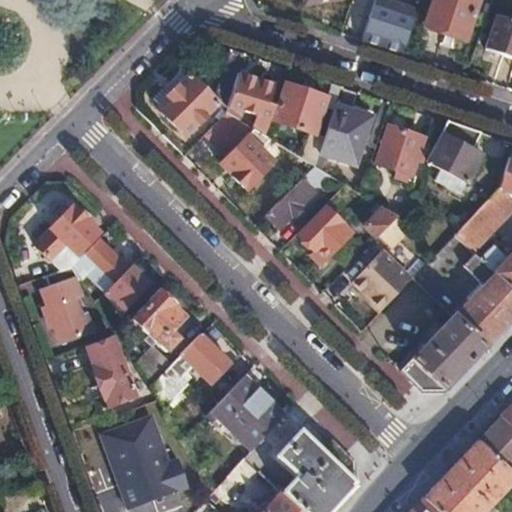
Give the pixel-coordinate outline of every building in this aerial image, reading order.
[(383,0),(374,0),(360,42),(401,56),(416,11),(383,0)] [(470,0),(432,0),(424,27),(465,41),(477,2),(470,0)] [(511,21),(499,17),(488,50),(511,57),(511,21)] [(244,57),(228,52),(217,85),(234,90),(238,76),(244,57)] [(153,100),(159,107),(186,80),(180,73),(153,100)] [(238,76),(234,90),(226,115),(240,123),(243,113),(258,118),(253,132),(265,139),(275,110),(268,108),(274,88),(238,76)] [(186,80),(159,107),(156,110),(185,138),(218,105),(189,77),(186,80)] [(300,160),(313,169),(319,154),(323,140),(314,137),(326,100),(287,86),(275,123),(308,135),(300,160)] [(371,120),(334,107),(323,140),(319,154),(355,166),(371,120)] [(224,116),(203,136),(225,158),(223,161),(233,170),(228,174),(245,191),(271,164),(224,116)] [(481,134),(446,123),(425,163),(466,184),(479,158),(472,154),(481,134)] [(387,128),(375,166),(395,174),(394,179),(405,182),(407,177),(410,178),(423,140),(387,128)] [(511,160),(508,160),(498,190),(511,194),(511,160)] [(233,170),(223,161),(218,164),(228,174),(233,170)] [(300,182),(265,218),(278,230),(290,217),(292,219),(303,208),(302,205),(312,195),(300,182)] [(511,204),(498,190),(467,222),(454,236),(472,254),(511,212),(511,204)] [(34,247),(60,272),(72,268),(83,256),(81,253),(98,235),(71,210),(34,247)] [(365,227),(378,239),(397,219),(382,210),(365,227)] [(310,251),(314,254),(316,251),(325,261),(350,235),(324,211),(297,237),(301,241),(301,246),(307,252),(310,251)] [(378,239),(377,240),(389,252),(412,228),(397,219),(378,239)] [(127,269),(98,241),(83,256),(72,268),(79,280),(80,282),(92,270),(110,287),(127,269)] [(478,260),(511,292),(511,254),(506,260),(492,247),(478,260)] [(316,251),(314,254),(311,257),(320,265),(325,261),(316,251)] [(379,315),(411,281),(382,253),(353,284),(363,294),(370,301),(368,303),(379,315)] [(452,318),(484,350),(511,321),(511,292),(478,260),(474,256),(462,269),(477,284),(481,288),(465,304),(452,318)] [(129,267),(127,269),(110,287),(102,294),(120,312),(147,285),(129,267)] [(60,272),(44,277),(49,290),(44,292),(51,311),(55,309),(61,326),(56,329),(61,343),(89,332),(84,318),(80,319),(73,300),(78,297),(73,282),(79,280),(72,268),(60,272)] [(481,288),(477,284),(462,300),(465,304),(481,288)] [(171,312),(174,308),(175,307),(158,292),(131,319),(169,354),(180,342),(171,333),(182,323),(171,312)] [(368,303),(370,301),(363,294),(360,296),(368,303)] [(186,319),(174,308),(171,312),(182,323),(186,319)] [(55,309),(51,311),(45,313),(51,331),(56,329),(61,326),(55,309)] [(452,318),(400,371),(422,393),(443,392),(484,350),(452,318)] [(112,331),(115,336),(119,342),(128,332),(120,324),(112,331)] [(149,388),(158,402),(164,410),(187,386),(181,380),(191,369),(211,387),(231,366),(200,336),(171,366),(149,388)] [(111,342),(85,352),(91,366),(89,368),(100,397),(102,396),(107,408),(133,398),(111,342)] [(134,365),(149,388),(171,366),(151,347),(134,365)] [(283,418),(242,379),(209,414),(249,453),(283,418)] [(511,409),(502,420),(511,429),(511,409)] [(150,418),(99,436),(125,511),(187,490),(177,461),(167,465),(150,418)] [(511,429),(502,420),(480,445),(510,472),(511,469),(511,429)] [(281,496),(298,511),(331,511),(334,509),(353,489),(351,466),(330,444),(320,453),(300,434),(275,460),(296,480),(281,496)] [(442,485),(424,504),(433,511),(485,511),(489,509),(511,483),(511,473),(510,472),(480,445),(451,475),(442,485)] [(298,511),(281,496),(280,495),(264,511),(298,511)]
